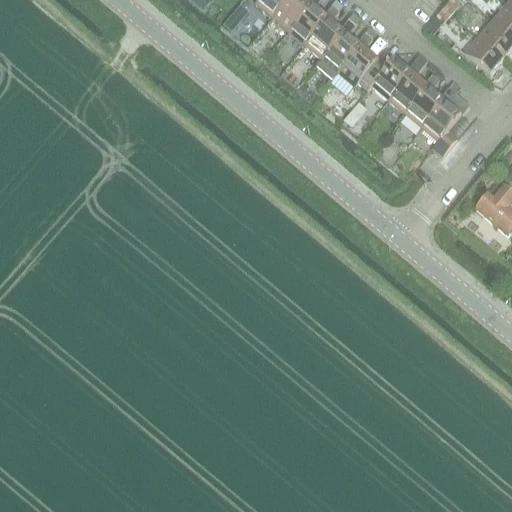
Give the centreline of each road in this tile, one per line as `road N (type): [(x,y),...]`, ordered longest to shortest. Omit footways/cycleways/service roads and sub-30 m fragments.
road 1 (tertiary): [(404,239),(121,0)]
road 2 (residential): [(510,116),(368,0)]
road 3 (tertiary): [(511,329),(404,239)]
